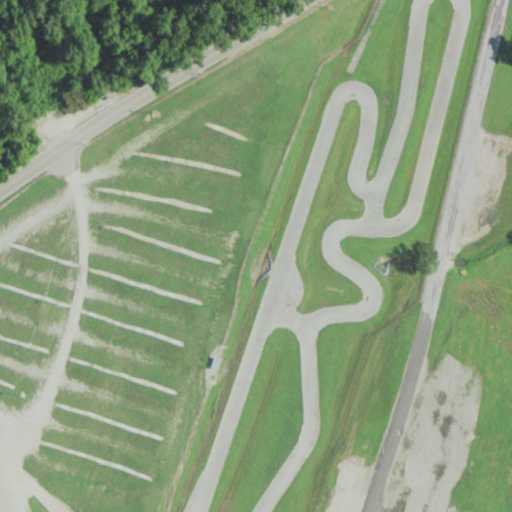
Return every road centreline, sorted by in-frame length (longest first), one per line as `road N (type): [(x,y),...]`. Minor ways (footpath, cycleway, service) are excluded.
road 1 (residential): [(365,511),(416,352),(502,0)]
road 2 (residential): [(301,0),(0,189)]
